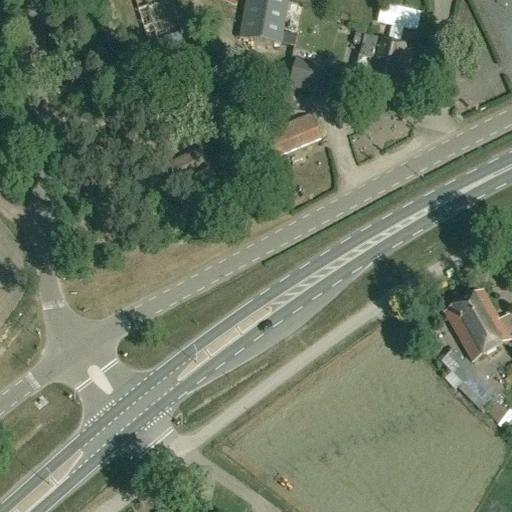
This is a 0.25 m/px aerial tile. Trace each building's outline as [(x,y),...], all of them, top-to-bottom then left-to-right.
[(134,0),(158,87),(195,77),(173,0),(134,0)] [(294,48),(296,37),(283,35),(288,0),(245,0),(239,39),(294,48)] [(406,106),(410,86),(405,85),(413,49),(363,38),(355,74),(350,72),(345,93),(406,106)] [(295,61),(288,89),(321,97),(327,69),(295,61)] [(254,128),(264,152),(268,162),(320,140),(311,117),(272,133),(267,122),(254,128)] [(176,183),(207,169),(200,151),(168,166),(176,183)] [(472,364),(510,343),(483,293),(444,315),(472,364)] [(481,415),(499,398),(465,362),(455,372),(464,381),(456,389),(481,415)]
